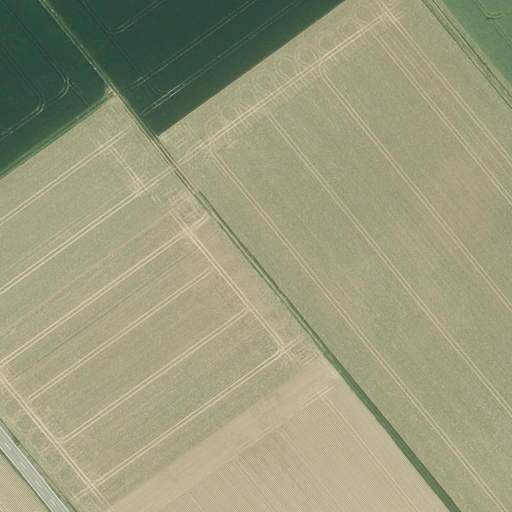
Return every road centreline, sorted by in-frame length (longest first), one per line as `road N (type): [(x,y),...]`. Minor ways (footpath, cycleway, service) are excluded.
road 1 (track): [(41,0),(455,511)]
road 2 (track): [(0,177),(116,93)]
road 3 (track): [(426,0),(511,102)]
